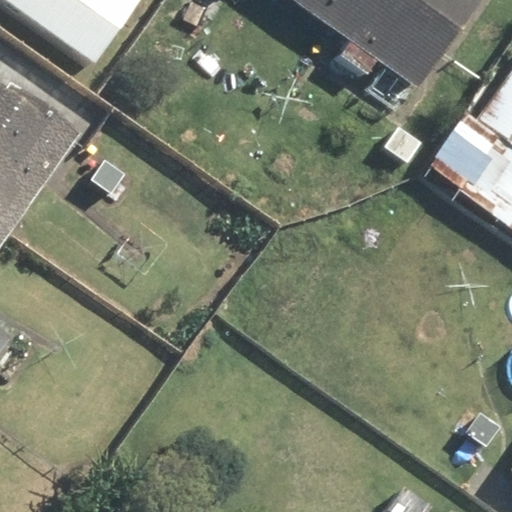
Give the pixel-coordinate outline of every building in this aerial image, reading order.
[(134,1),(132,0),(0,0),(0,11),(84,71),(134,1)] [(277,0),(343,46),(331,62),(361,83),(372,66),(410,93),(475,0),(277,0)] [(511,41),(421,169),(511,234),(511,41)] [(0,112),(0,243),(61,155),(0,112)] [(458,391),(432,427),(479,462),(505,426),(458,391)] [(402,481),(378,511),(438,511),(440,510),(402,481)]
